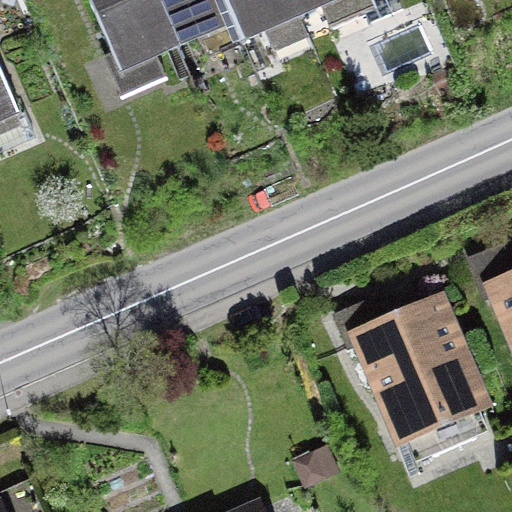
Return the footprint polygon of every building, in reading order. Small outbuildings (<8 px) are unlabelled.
[(88,0),(120,72),(177,47),(157,0),(88,0)] [(157,0),(177,47),(234,22),(224,0),(157,0)] [(242,41),(299,16),(291,0),(224,0),(234,22),(242,41)] [(291,0),(299,16),(335,0),(359,0),(370,23),(403,9),(398,0),(291,0)] [(0,72),(0,121),(18,113),(0,72)] [(511,271),(502,247),(469,261),(484,298),(497,293),(511,328),(511,271)] [(478,403),(437,306),(391,326),(379,298),(335,317),(349,348),(362,342),(402,435),(478,403)]
